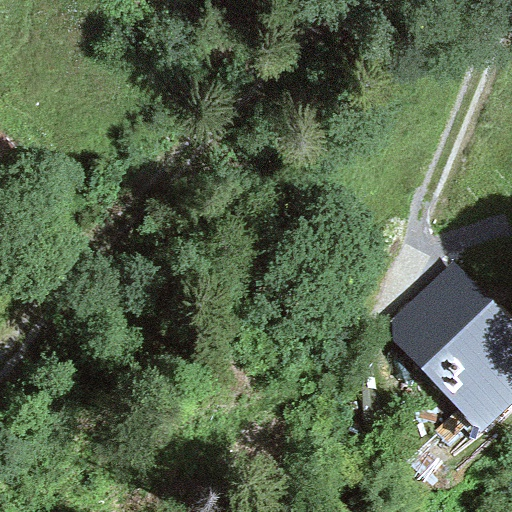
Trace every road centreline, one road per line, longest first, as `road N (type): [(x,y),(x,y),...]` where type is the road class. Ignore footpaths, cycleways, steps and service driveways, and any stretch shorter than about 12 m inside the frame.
road 1 (track): [(0,368),(139,199),(298,37),(354,0)]
road 2 (track): [(510,0),(443,148),(393,291)]
